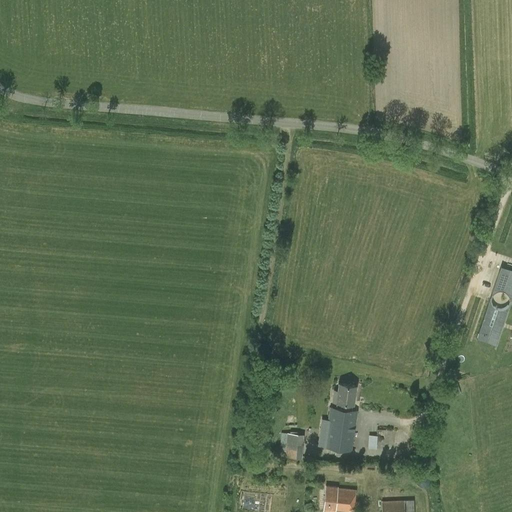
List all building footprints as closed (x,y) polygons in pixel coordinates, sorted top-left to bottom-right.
[(491,294),(493,294),(496,292),(499,291),(503,291),(506,293),(508,296),(509,300),(511,300),(511,295),(511,276),(499,272),(491,294)] [(503,321),(509,306),(507,305),(504,308),(501,309),(497,308),(494,306),(492,303),(491,300),(489,299),(478,332),(498,338),(501,328),(498,327),(500,320),(503,321)] [(337,402),(336,407),(351,410),(352,405),(353,405),(356,386),(339,383),(338,394),(334,393),(333,402),(337,402)] [(351,410),(336,407),(329,406),(323,447),(352,451),(358,411),(351,410)] [(380,431),(382,457),(392,456),(391,430),(380,431)] [(299,458),(301,434),(281,433),(280,450),(286,450),(286,457),(299,458)] [(379,447),(379,434),(370,434),(369,447),(379,447)] [(353,511),(355,490),(338,488),(338,487),(326,486),(323,511),(336,511),(336,510),(353,511)] [(404,511),(404,500),(381,501),(381,511),(404,511)] [(404,500),(404,511),(414,511),(414,500),(404,500)]
